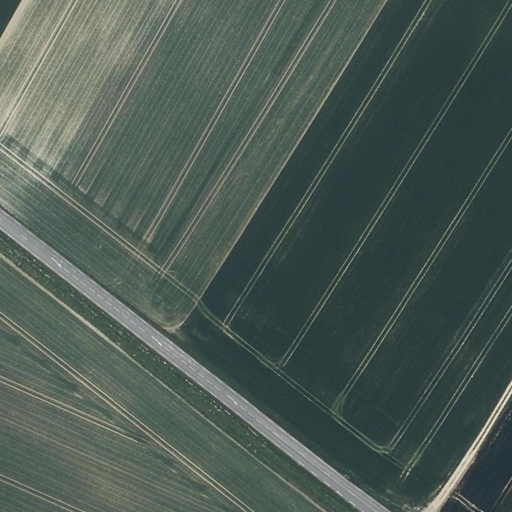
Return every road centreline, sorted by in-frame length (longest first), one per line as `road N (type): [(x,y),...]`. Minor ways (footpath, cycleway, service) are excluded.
road 1 (tertiary): [(0,218),(372,511)]
road 2 (track): [(511,388),(432,511)]
